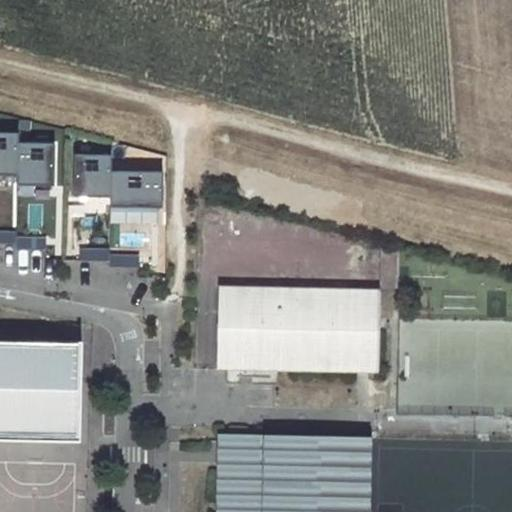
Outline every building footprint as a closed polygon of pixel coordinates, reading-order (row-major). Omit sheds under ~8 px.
[(0,175),(16,176),(16,143),(16,133),(0,133),(0,175)] [(16,176),(16,186),(51,186),(52,144),(16,143),(16,176)] [(72,197),(109,198),(110,171),(110,155),(73,154),(72,197)] [(109,198),(109,207),(161,208),(162,172),(110,171),(109,198)] [(0,232),(0,243),(15,244),(15,238),(15,233),(0,232)] [(15,249),(45,249),(45,238),(15,238),(15,244),(15,249)] [(78,260),(108,260),(108,254),(108,249),(78,249),(78,260)] [(108,260),(108,265),(138,266),(138,255),(108,254),(108,260)] [(216,368),(378,372),(380,290),(217,286),(216,368)] [(0,434),(77,437),(78,343),(0,341),(0,434)] [(215,511),(368,511),(371,438),(218,434),(215,511)]
